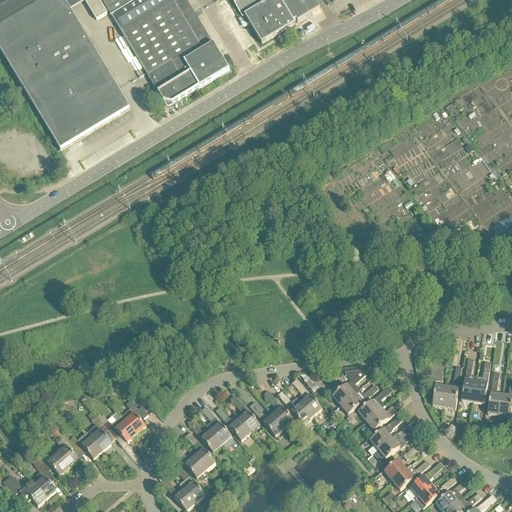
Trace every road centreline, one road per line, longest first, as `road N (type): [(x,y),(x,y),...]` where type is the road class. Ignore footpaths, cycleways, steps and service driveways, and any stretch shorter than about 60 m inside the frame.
road 1 (unclassified): [(401,0),(309,45),(10,226)]
road 2 (residential): [(145,486),(161,437),(209,385),(407,356)]
road 3 (residential): [(511,485),(446,449),(417,403),(407,356)]
